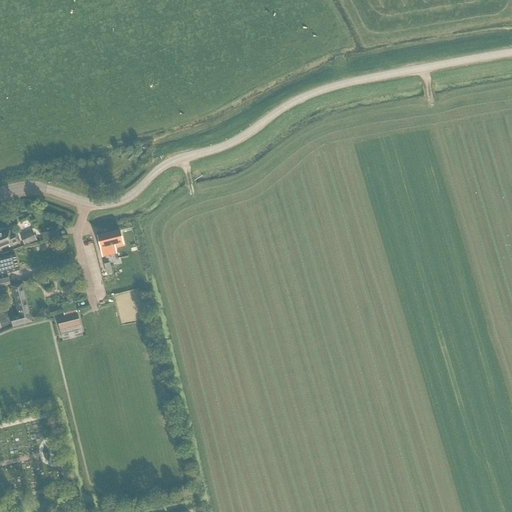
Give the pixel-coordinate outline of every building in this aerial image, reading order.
[(37,241),(33,231),(21,237),(25,246),(37,241)] [(0,258),(4,257),(1,250),(9,247),(9,248),(19,244),(15,235),(11,237),(10,232),(0,235),(0,258)] [(123,245),(120,232),(98,237),(103,258),(104,257),(103,254),(118,250),(118,247),(123,245)] [(15,255),(0,258),(0,271),(2,279),(0,278),(0,286),(10,285),(7,274),(19,271),(15,255)] [(32,323),(25,296),(22,284),(12,287),(19,316),(10,318),(13,328),(32,323)] [(80,327),(77,315),(74,301),(61,304),(65,318),(57,320),(60,332),(80,327)]
